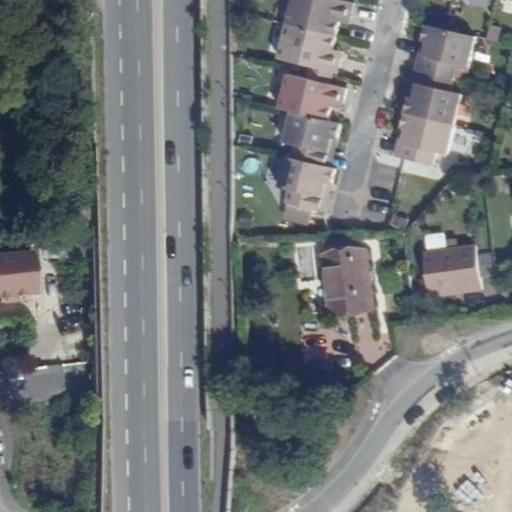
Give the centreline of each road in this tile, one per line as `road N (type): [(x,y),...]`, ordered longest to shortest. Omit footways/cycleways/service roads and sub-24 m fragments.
road 1 (primary): [(137,0),(145,511)]
road 2 (primary): [(184,511),(177,0)]
road 3 (residential): [(309,511),(414,393),(472,350),(511,336)]
road 4 (residential): [(344,203),(396,0)]
